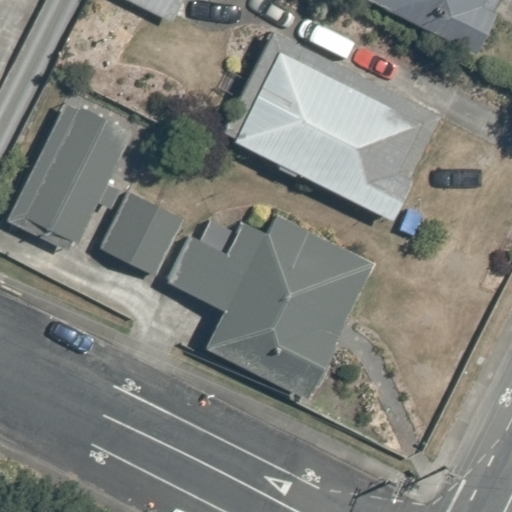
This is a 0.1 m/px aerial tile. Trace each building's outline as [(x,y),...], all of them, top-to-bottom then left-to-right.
[(180,0),(130,0),(171,20),(180,0)] [(442,117),(309,51),(323,23),(276,0),(255,0),(246,20),(265,29),(213,134),(391,221),(442,117)] [(368,0),(476,51),(500,0),(368,0)] [(132,130),(66,97),(2,223),(69,256),(132,130)] [(160,276),(189,218),(129,188),(100,246),(160,276)] [(194,232),(171,282),(225,309),(207,347),(308,395),(372,262),(268,212),(257,235),(217,216),(206,238),(194,232)]
